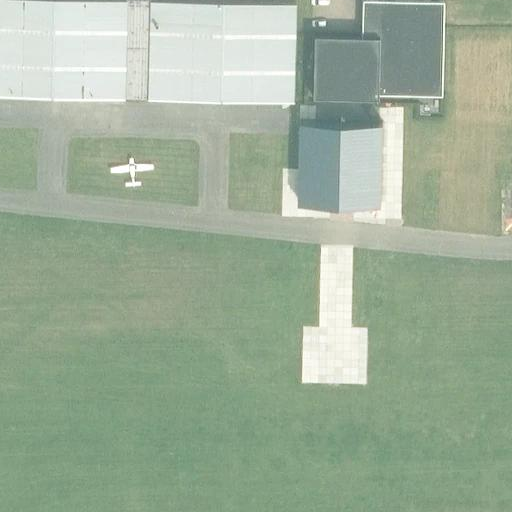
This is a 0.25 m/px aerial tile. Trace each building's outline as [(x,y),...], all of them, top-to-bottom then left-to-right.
[(124,0),(0,0),(0,88),(122,91),(124,0)] [(124,0),(122,91),(146,92),(148,0),(124,0)] [(148,0),(146,92),(292,95),(293,0),(148,0)] [(443,0),(361,0),(361,34),(313,33),(312,95),(377,97),(377,93),(441,94),(443,0)] [(383,121),(300,119),(298,201),(381,202),(383,121)]
